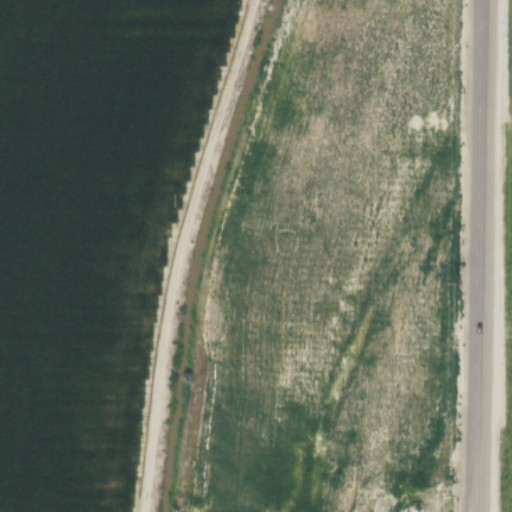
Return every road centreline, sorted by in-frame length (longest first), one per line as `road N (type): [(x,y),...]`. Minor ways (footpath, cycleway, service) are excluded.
road 1 (track): [(257,0),(176,247),(141,511)]
road 2 (tertiary): [(470,511),(480,0)]
road 3 (track): [(247,31),(0,23)]
